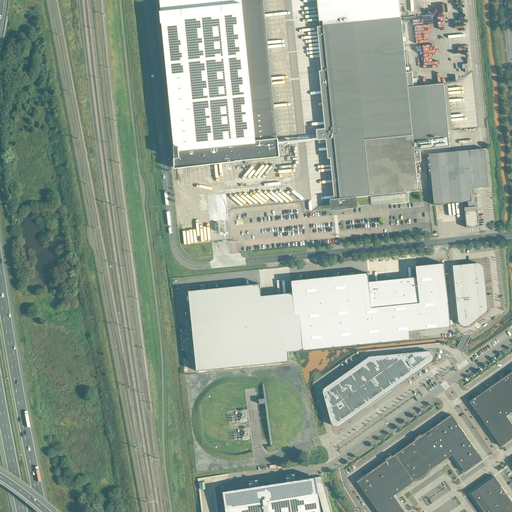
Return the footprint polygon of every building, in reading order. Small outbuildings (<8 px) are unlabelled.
[(279,156),(277,144),(263,0),(160,0),(175,147),(174,147),(176,159),(177,166),(179,166),(179,167),(182,167),(182,166),(279,156)] [(399,0),(317,0),(320,26),(320,27),(317,27),(322,71),(319,71),(325,129),(316,130),(317,137),(317,139),(317,140),(326,140),(328,159),(331,159),(335,199),(332,199),(332,202),(334,202),(335,208),(353,206),(352,198),(418,191),(415,162),(421,162),(420,150),(450,147),(448,130),(452,130),(447,84),(444,84),(414,87),(412,75),(407,76),(401,17),(399,0)] [(474,194),(473,189),(489,187),(485,149),(429,154),(434,205),(468,202),(468,208),(465,208),(465,211),(466,228),(479,226),(477,210),(476,210),(475,207),(477,207),(475,194),(474,194)] [(451,327),(444,263),(416,266),(417,277),(369,282),(368,273),(292,281),(293,293),(284,294),(262,296),(260,284),(189,291),(197,371),(289,362),(288,352),(298,351),(304,350),(411,340),(410,331),(451,327)] [(474,263),(453,266),(458,319),(458,320),(459,322),(459,323),(460,324),(461,325),(462,325),(463,326),(464,326),(465,327),(466,327),(467,326),(469,326),(470,325),(485,313),(486,312),(487,311),(487,310),(488,309),(488,307),(484,270),(484,268),(483,267),(483,266),(482,265),(481,264),(480,264),(479,263),(477,263),(476,263),(474,263)] [(420,352),(403,353),(416,373),(431,362),(432,361),(433,360),(433,359),(434,358),(434,357),(434,356),(433,355),(433,354),(432,353),(431,352),(430,352),(429,351),(428,351),(427,351),(420,352)] [(416,373),(403,353),(369,356),(392,389),(416,373)] [(379,399),(392,389),(369,356),(356,366),(379,399)] [(366,408),(379,399),(356,366),(343,375),(365,407),(366,408)] [(511,371),(469,401),(499,443),(504,444),(511,438),(511,423),(506,416),(511,411),(511,371)] [(352,417),(366,408),(365,407),(343,375),(329,384),(352,417)] [(341,426),(352,417),(329,384),(325,387),(325,388),(324,388),(324,389),(323,390),(323,391),(323,392),(323,393),(331,422),(331,423),(332,424),(333,425),(334,426),(336,427),(337,427),(338,427),(339,427),(340,426),(341,426)] [(271,386),(265,387),(272,443),(281,442),(277,412),(275,413),(272,390),(271,386)] [(413,479),(430,467),(432,469),(452,454),(465,472),(483,459),(451,415),(422,435),(421,434),(415,439),(415,440),(392,456),(392,455),(385,459),(386,461),(357,481),(378,511),(405,511),(394,496),(414,481),(413,479)] [(321,511),(318,491),(321,504),(329,502),(328,497),(325,487),(322,477),(322,476),(316,477),(227,491),(223,491),(223,492),(226,507),(226,511),(321,511)] [(511,511),(511,501),(495,477),(471,493),(484,511),(511,511)]
